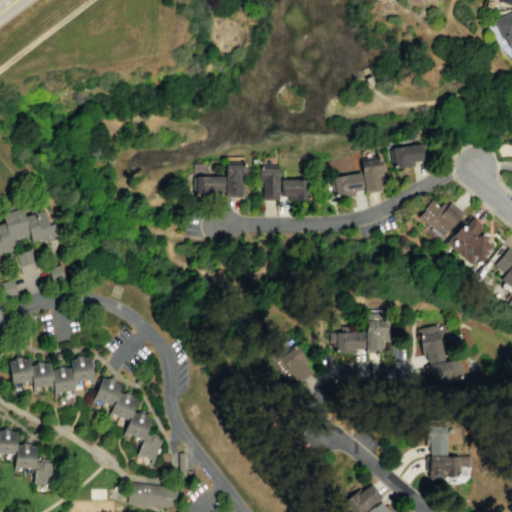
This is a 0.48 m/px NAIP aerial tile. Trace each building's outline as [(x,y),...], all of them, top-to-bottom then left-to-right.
[(491,20),(511,10),(511,54),(510,50),(509,51),(503,39),(501,40),(491,20)] [(372,75),(365,77),(369,86),(375,83),(372,75)] [(390,147),(393,168),(414,165),(413,161),(425,160),(422,143),(390,147)] [(362,193),(379,191),(378,175),(380,174),(379,158),(359,159),(362,193)] [(223,176),(192,176),(192,196),(239,196),(240,174),(244,174),(244,164),(223,164),(223,176)] [(277,168),(258,168),(259,200),(277,200),(277,168)] [(361,193),(360,174),(332,175),(333,195),(361,193)] [(278,179),(279,199),(308,199),(307,179),(278,179)] [(440,208),(429,200),(415,218),(442,238),(462,212),(446,200),(440,208)] [(0,223),(0,256),(0,257),(0,256),(0,252),(11,250),(9,241),(28,235),(31,244),(57,237),(53,223),(47,224),(44,210),(23,216),(21,208),(0,213),(0,214),(2,223),(0,223)] [(477,232),(482,226),(469,215),(445,244),(473,266),(492,244),(477,232)] [(511,251),(505,247),(494,266),(504,272),(498,281),(511,289),(511,251)] [(19,266),(15,254),(29,249),(33,262),(19,266)] [(46,268),(59,264),(63,277),(50,281),(46,268)] [(2,297),(0,291),(0,282),(11,279),(16,292),(2,297)] [(363,353),(380,352),(380,340),(384,340),(383,313),(363,314),(363,353)] [(442,362),(435,324),(415,328),(421,357),(424,356),(429,385),(459,379),(455,360),(442,362)] [(327,332),(327,344),(333,344),(333,352),(362,352),(362,331),(346,332),(346,326),(338,326),(338,332),(327,332)] [(311,373),(293,345),(285,351),(281,345),(269,353),(289,386),(311,373)] [(29,381),(9,384),(5,361),(27,357),(28,365),(48,363),(49,370),(67,368),(66,359),(88,356),(92,379),(71,382),(72,389),(51,393),(50,385),(30,388),(29,381)] [(139,439),(121,432),(125,419),(107,412),(110,405),(90,397),(99,376),(119,384),(116,391),(135,399),(130,411),(149,418),(143,433),(160,439),(152,459),(134,452),(139,439)] [(444,456),(444,426),(426,426),(426,477),(447,477),(447,481),(467,481),(467,456),(444,456)] [(0,428),(8,429),(8,431),(14,431),(14,444),(20,444),(20,443),(28,443),(28,445),(34,445),(33,460),(38,461),(38,458),(46,459),(46,462),(51,462),(50,470),(53,470),(52,477),(50,477),(49,489),(46,488),(46,484),(31,483),(31,472),(29,472),(30,468),(20,467),(20,471),(12,471),(12,457),(10,457),(10,454),(0,453),(0,428)] [(126,481),(175,486),(173,506),(124,502),(126,481)] [(358,511),(380,500),(371,483),(343,499),(349,511),(358,511)] [(391,511),(376,498),(363,511),(391,511)]
